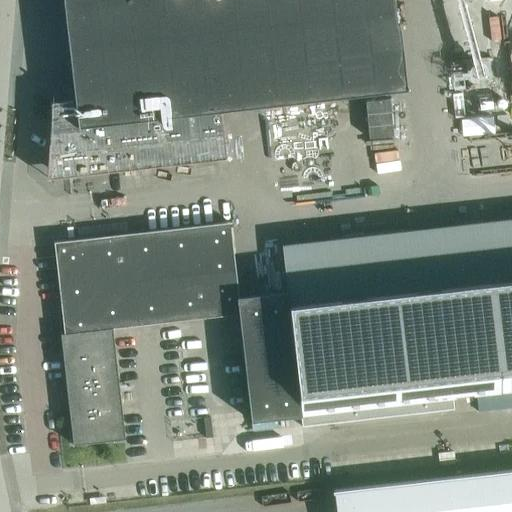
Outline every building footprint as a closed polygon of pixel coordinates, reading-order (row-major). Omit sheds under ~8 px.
[(393,0),(63,0),(76,98),(53,101),(47,164),(60,177),(226,158),(220,111),(406,89),(399,25),(396,25),(393,0)] [(392,134),(390,96),(361,98),(363,135),(392,134)] [(453,397),(511,390),(511,218),(282,245),(287,290),(238,296),(230,221),(54,241),(64,333),(60,333),(73,444),(125,438),(112,327),(238,313),(251,420),(301,415),(302,426),(454,409),(453,397)] [(206,437),(212,437),(210,417),(204,418),(206,437)] [(511,511),(511,470),(334,491),(336,511),(511,511)]
